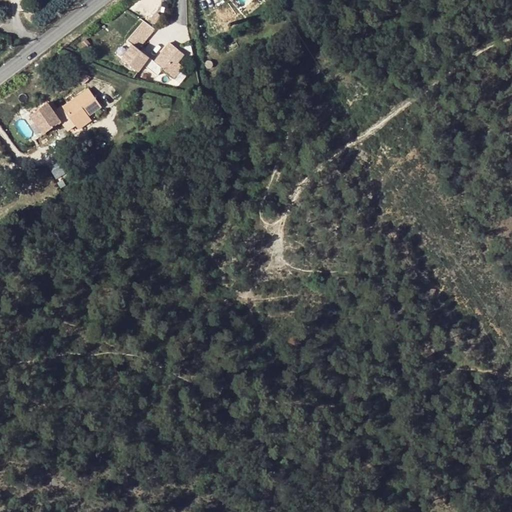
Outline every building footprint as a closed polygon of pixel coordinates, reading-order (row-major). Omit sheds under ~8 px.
[(149,58),(144,65),(157,75),(162,68),(168,73),(173,78),(180,70),(174,65),(183,54),(169,42),(154,61),(149,58)] [(144,65),(149,58),(134,46),(123,60),(136,71),(142,63),(144,65)] [(76,125),(88,116),(101,107),(88,89),(63,107),(73,120),(76,125)] [(48,104),(31,116),(44,135),(61,123),(54,113),(48,104)] [(61,123),(64,127),(73,120),(63,107),(54,113),(61,123)] [(88,116),(76,125),(79,129),(91,120),(88,116)] [(67,131),(76,125),(73,120),(64,127),(67,131)]
